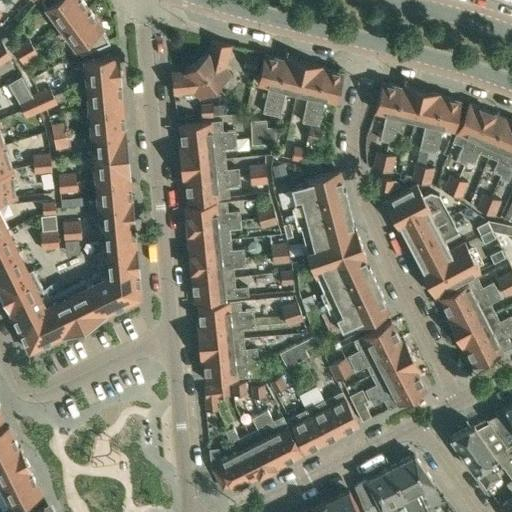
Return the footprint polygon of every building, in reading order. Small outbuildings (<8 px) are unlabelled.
[(42,0),(61,26),(88,6),(82,0),(42,0)] [(103,27),(88,6),(61,26),(81,53),(110,41),(101,28),(103,27)] [(18,55),(33,46),(29,38),(14,47),(18,55)] [(230,43),(211,38),(208,52),(196,62),(215,84),(229,72),(225,66),(230,43)] [(33,46),(18,55),(23,62),(38,54),(33,46)] [(6,48),(0,52),(0,63),(12,55),(6,48)] [(246,52),(243,66),(255,68),(258,54),(246,52)] [(263,111),(271,113),(283,58),(264,53),(257,82),(269,85),(263,111)] [(119,55),(85,58),(87,83),(121,80),(119,55)] [(285,89),(297,92),(304,61),(284,56),(283,58),(271,113),(279,115),(285,89)] [(324,66),(304,61),(297,92),(308,94),(302,120),(310,122),(311,118),(324,67),(324,66)] [(200,97),(215,84),(196,62),(185,71),(171,71),(173,92),(194,90),(200,97)] [(343,71),(324,67),(311,118),(310,122),(319,124),(325,98),(336,101),(343,71)] [(89,107),(122,104),(120,81),(121,81),(121,80),(87,83),(89,107)] [(375,110),(387,113),(381,138),(388,140),(401,86),(382,81),(375,110)] [(401,84),(401,86),(388,140),(398,142),(404,117),(414,119),(421,89),(401,84)] [(38,101),(53,94),(50,86),(34,93),(38,101)] [(428,149),(428,146),(441,95),(441,94),(421,89),(414,119),(424,122),(419,147),(428,149)] [(18,100),(22,108),(38,101),(34,93),(18,100)] [(53,94),(38,101),(41,109),(57,102),(53,94)] [(441,95),(428,146),(428,149),(436,151),(442,126),(454,129),(461,100),(441,95)] [(25,116),(41,109),(38,101),(22,108),(25,116)] [(200,103),(201,114),(219,113),(219,104),(212,104),(212,102),(200,103)] [(487,110),(468,102),(453,140),(463,145),(457,159),(465,162),(466,160),(487,110)] [(124,127),(122,104),(89,107),(91,131),(126,128),(126,126),(124,127)] [(489,155),(492,146),(504,117),(487,110),(466,160),(474,163),(479,151),(489,155)] [(494,171),(501,174),(511,147),(511,120),(504,117),(492,146),(489,155),(498,159),(494,171)] [(178,140),(178,144),(235,138),(235,128),(223,129),(222,118),(179,122),(181,140),(178,140)] [(250,119),(250,127),(267,126),(266,118),(250,119)] [(53,136),(66,134),(63,122),(51,124),(53,136)] [(267,126),(267,135),(268,142),(275,141),(274,125),(267,126)] [(309,125),(306,138),(319,140),(321,127),(309,125)] [(267,135),(267,126),(250,127),(251,136),(267,135)] [(94,155),(128,152),(126,128),(91,131),(94,155)] [(68,146),(66,134),(53,136),(56,148),(68,146)] [(236,146),(235,138),(178,144),(180,163),(215,159),(226,158),(225,147),(236,146)] [(0,144),(0,170),(13,168),(5,143),(0,144)] [(290,159),(302,160),(304,148),(292,146),(290,159)] [(508,180),(511,170),(511,147),(501,174),(500,177),(508,180)] [(386,152),(377,150),(373,166),(382,168),(386,152)] [(130,176),(128,152),(94,155),(96,179),(130,176)] [(386,152),(382,168),(391,171),(394,154),(386,152)] [(34,163),(51,161),(50,153),(33,154),(34,163)] [(226,158),(215,159),(180,163),(182,183),(239,175),(238,166),(227,167),(226,158)] [(52,170),(51,161),(34,163),(34,172),(52,170)] [(248,164),(249,174),(266,172),(265,162),(248,164)] [(283,162),(272,165),(275,177),(286,174),(283,162)] [(421,180),(424,164),(415,162),(411,178),(421,180)] [(424,164),(421,180),(430,182),(434,166),(424,164)] [(0,196),(15,195),(13,168),(0,170),(0,196)] [(298,216),(349,202),(345,185),(343,186),(338,169),(305,177),(306,181),(291,185),(298,216)] [(58,174),(59,182),(76,181),(75,172),(58,174)] [(268,182),(266,172),(249,174),(250,184),(268,182)] [(453,192),(459,177),(451,173),(444,189),(453,192)] [(240,184),(239,175),(182,183),(186,183),(187,200),(229,196),(228,185),(240,184)] [(397,179),(379,175),(377,186),(391,189),(399,184),(397,179)] [(130,177),(130,176),(96,179),(98,203),(132,199),(132,198),(131,198),(129,177),(130,177)] [(459,177),(453,192),(462,196),(468,180),(459,177)] [(76,181),(59,182),(60,191),(77,190),(76,181)] [(399,228),(401,227),(430,212),(432,211),(423,194),(417,182),(384,199),(399,228)] [(432,211),(430,212),(401,227),(420,263),(421,265),(450,249),(449,248),(444,239),(458,231),(436,188),(423,194),(432,211)] [(485,211),(492,195),(483,191),(476,208),(485,211)] [(485,211),(495,215),(501,199),(492,195),(485,211)] [(132,199),(98,203),(100,227),(135,223),(132,199)] [(184,203),(186,224),(240,218),(239,209),(227,210),(226,199),(216,200),(184,203)] [(511,219),(511,199),(503,217),(511,219)] [(43,214),(55,213),(54,200),(42,202),(43,214)] [(353,220),(349,202),(298,216),(305,243),(306,244),(357,231),(355,225),(353,226),(352,220),(353,220)] [(255,209),(258,217),(274,212),(271,204),(255,209)] [(277,222),(274,212),(258,217),(261,227),(277,222)] [(188,241),(219,238),(230,237),(229,227),(241,226),(240,218),(186,224),(188,241)] [(492,229),(511,233),(511,224),(487,218),(492,229)] [(63,230),(81,229),(80,220),(63,221),(63,230)] [(486,221),(476,226),(480,234),(490,228),(486,221)] [(289,222),(282,224),(285,232),(286,237),(292,235),(289,222)] [(135,225),(135,223),(100,227),(103,249),(97,250),(97,251),(137,247),(137,246),(136,246),(134,226),(134,225),(135,225)] [(0,231),(0,258),(18,250),(7,228),(0,231)] [(479,234),(483,242),(494,236),(490,228),(480,234),(479,234)] [(41,239),(58,238),(57,229),(40,230),(41,239)] [(81,229),(63,230),(64,239),(81,237),(81,229)] [(315,275),(317,274),(329,300),(376,278),(369,262),(367,263),(364,257),(366,256),(357,231),(306,244),(305,243),(304,244),(315,275)] [(230,237),(219,238),(188,241),(190,261),(244,255),(243,247),(231,248),(230,237)] [(59,246),(58,238),(41,239),(42,248),(59,246)] [(433,293),(480,269),(476,263),(482,260),(472,241),(467,244),(464,240),(449,248),(450,249),(421,265),(420,263),(418,264),(433,293)] [(271,242),(272,252),(289,251),(288,241),(271,242)] [(137,247),(97,251),(99,272),(99,275),(139,271),(137,247)] [(489,254),(494,262),(505,256),(500,248),(489,254)] [(27,270),(18,250),(0,258),(0,285),(33,269),(33,268),(27,270)] [(290,260),(289,251),(272,252),(273,262),(290,260)] [(190,261),(191,281),(223,277),(234,276),(233,265),(244,264),(244,255),(190,261)] [(0,292),(8,309),(9,309),(44,292),(33,269),(0,285),(0,292)] [(280,270),(281,283),(293,282),(292,269),(280,270)] [(496,277),(501,286),(511,280),(511,270),(511,269),(496,277)] [(88,278),(105,314),(107,313),(106,312),(140,295),(138,273),(139,272),(139,271),(99,275),(99,272),(88,278)] [(234,276),(223,277),(191,281),(193,299),(248,294),(247,285),(235,287),(234,276)] [(444,312),(446,316),(496,288),(492,281),(482,286),(477,277),(440,296),(447,311),(444,312)] [(66,288),(84,325),(105,314),(88,278),(66,288)] [(329,300),(342,328),(356,321),(358,325),(389,311),(382,295),(383,294),(376,278),(329,300)] [(511,291),(511,280),(501,286),(505,295),(511,291)] [(66,288),(47,297),(44,299),(62,335),(84,325),(66,288)] [(454,332),(485,315),(481,306),(500,297),(496,288),(446,316),(454,332)] [(62,335),(44,299),(47,297),(44,292),(9,309),(29,350),(61,334),(61,336),(62,335)] [(199,321),(196,321),(253,317),(252,309),(240,310),(239,299),(198,303),(199,321)] [(280,306),(283,315),(300,309),(296,300),(280,306)] [(303,319),(300,309),(283,315),(287,325),(303,319)] [(490,324),(485,315),(454,332),(462,348),(511,322),(511,319),(510,315),(490,324)] [(198,341),(232,337),(243,336),(242,327),(254,325),(253,317),(196,321),(198,341)] [(391,321),(363,334),(354,339),(359,349),(348,354),(352,362),(402,335),(399,336),(391,321)] [(511,322),(462,348),(463,350),(467,350),(474,364),(511,345),(507,335),(511,332),(511,322)] [(315,334),(295,344),(302,358),(308,355),(305,348),(319,341),(315,334)] [(411,353),(402,335),(352,362),(356,369),(367,364),(371,374),(380,369),(411,353)] [(198,341),(200,362),(257,355),(257,347),(244,348),(243,336),(232,337),(198,341)] [(336,350),(342,347),(339,341),(333,344),(336,350)] [(286,366),(302,358),(295,344),(279,352),(286,366)] [(380,369),(371,374),(376,383),(365,388),(369,396),(418,373),(421,372),(411,353),(380,369)] [(258,363),(257,355),(200,362),(204,362),(205,379),(247,375),(246,365),(258,363)] [(328,364),(332,372),(350,363),(346,356),(328,364)] [(353,370),(350,363),(332,372),(335,379),(353,370)] [(425,389),(418,373),(369,396),(373,404),(383,399),(387,407),(425,389)] [(269,380),(274,391),(287,385),(281,374),(269,380)] [(231,382),(233,394),(246,392),(245,380),(231,382)] [(229,395),(229,383),(217,384),(217,396),(229,395)] [(250,385),(251,396),(265,395),(264,383),(250,385)] [(218,408),(217,396),(217,384),(203,385),(205,409),(218,408)] [(340,432),(323,398),(317,385),(298,395),(305,407),(322,441),(340,432)] [(348,394),(354,406),(363,402),(368,399),(362,388),(348,394)] [(357,423),(344,397),(341,390),(323,398),(340,432),(357,423)] [(370,415),(363,402),(354,406),(361,420),(370,415)] [(502,465),(511,478),(511,402),(486,415),(493,425),(480,434),(493,452),(502,465)] [(322,441),(305,407),(287,416),(304,450),(322,441)] [(283,460),(300,452),(282,415),(272,419),(267,409),(259,413),(283,460)] [(266,469),(283,460),(259,413),(252,417),(257,427),(249,431),(254,441),(266,469)] [(472,423),(462,427),(448,434),(485,485),(498,475),(495,470),(502,465),(493,452),(480,434),(472,423)] [(0,428),(0,456),(20,447),(20,445),(19,446),(8,425),(0,428)] [(249,478),(266,469),(254,441),(249,431),(238,437),(233,426),(226,430),(235,448),(249,478)] [(31,468),(20,447),(0,456),(0,483),(31,468)] [(249,478),(235,448),(219,457),(219,447),(210,448),(212,465),(223,487),(230,483),(232,486),(249,478)] [(413,453),(388,466),(411,511),(422,511),(426,510),(416,490),(431,481),(413,453)] [(411,511),(388,466),(365,477),(365,478),(353,484),(361,506),(375,499),(380,508),(382,506),(384,511),(411,511)] [(11,506),(38,493),(41,491),(30,470),(32,469),(31,468),(0,483),(11,506)] [(333,511),(359,511),(349,489),(327,500),(333,511)] [(511,511),(511,495),(499,506),(503,511),(511,511)] [(333,511),(327,500),(307,510),(307,511),(333,511)]
